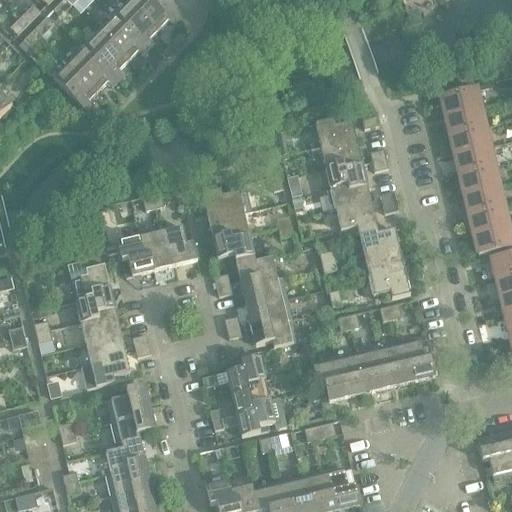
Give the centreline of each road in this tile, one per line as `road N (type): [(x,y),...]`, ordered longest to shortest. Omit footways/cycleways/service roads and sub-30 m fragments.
road 1 (residential): [(463,415),(369,86)]
road 2 (residential): [(190,511),(179,464),(187,441),(163,359)]
